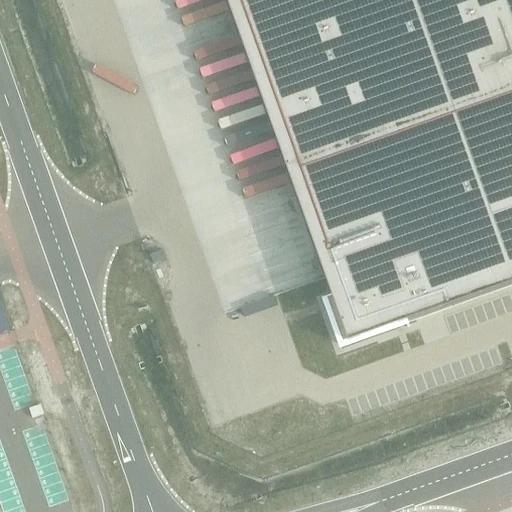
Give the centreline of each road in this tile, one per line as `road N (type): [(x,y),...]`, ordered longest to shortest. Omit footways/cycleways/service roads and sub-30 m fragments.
road 1 (unclassified): [(151,511),(0,83)]
road 2 (unclassified): [(370,507),(511,457)]
